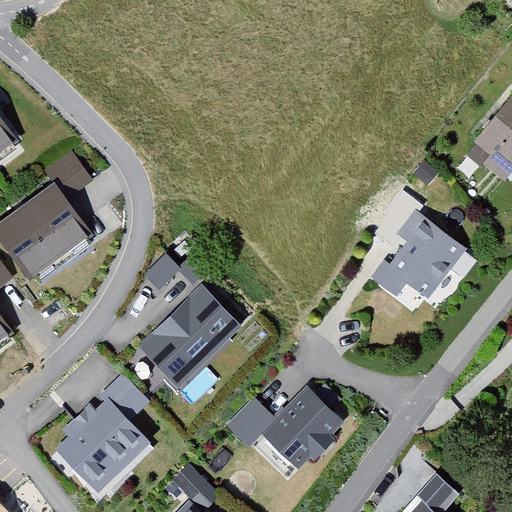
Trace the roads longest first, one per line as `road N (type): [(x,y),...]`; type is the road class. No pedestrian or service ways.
road 1 (residential): [(0,31),(118,145),(143,181),(147,225),(136,264),(84,352),(0,423)]
road 2 (residential): [(511,296),(347,511)]
